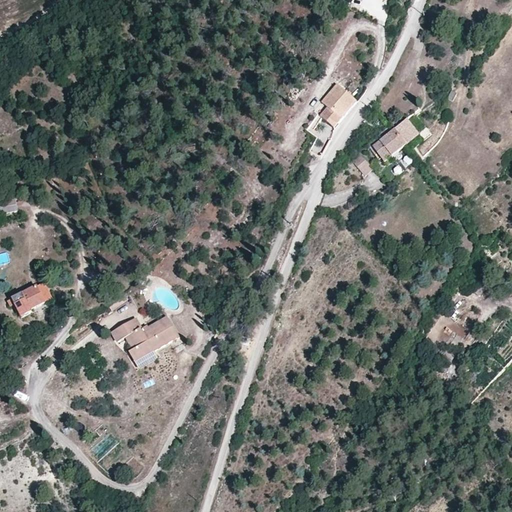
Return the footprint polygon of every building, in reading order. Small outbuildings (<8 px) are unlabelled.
[(356,100),(336,84),(321,102),(327,107),(320,115),(334,127),(356,100)] [(404,122),(391,131),(404,148),(417,138),(404,122)] [(404,148),(391,131),(370,149),(382,167),(404,148)] [(322,158),(313,155),(310,161),(319,165),(322,158)] [(358,157),(349,164),(362,178),(370,171),(358,157)] [(371,193),(382,187),(376,176),(365,182),(371,193)] [(15,199),(0,201),(0,212),(17,210),(15,199)] [(14,301),(20,315),(31,310),(29,306),(43,300),(36,286),(7,298),(9,303),(14,301)] [(134,362),(153,351),(178,337),(167,317),(141,332),(134,319),(111,332),(117,343),(124,339),(129,336),(136,349),(131,352),(129,353),(134,362)] [(124,339),(131,352),(136,349),(129,336),(124,339)] [(157,359),(153,351),(134,362),(138,369),(157,359)]
